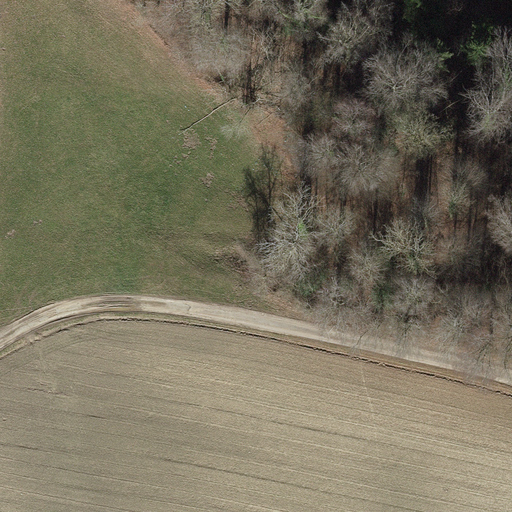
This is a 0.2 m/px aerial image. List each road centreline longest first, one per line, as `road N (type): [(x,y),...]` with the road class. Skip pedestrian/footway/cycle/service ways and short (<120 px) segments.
road 1 (track): [(511,375),(188,307)]
road 2 (track): [(188,307),(85,307),(0,339)]
